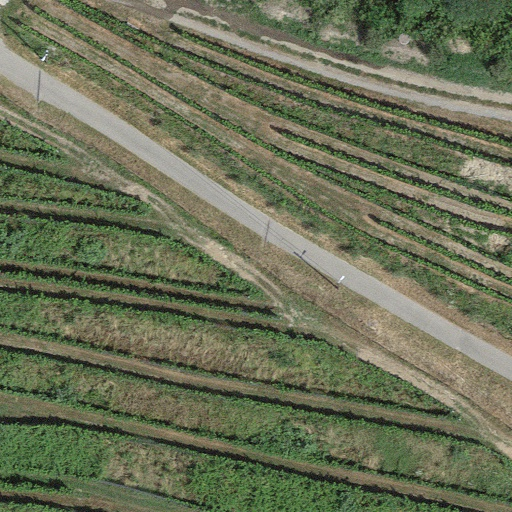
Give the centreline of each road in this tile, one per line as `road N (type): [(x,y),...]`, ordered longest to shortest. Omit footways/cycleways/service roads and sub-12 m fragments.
road 1 (unclassified): [(0,66),(511,378)]
road 2 (track): [(511,114),(143,0)]
